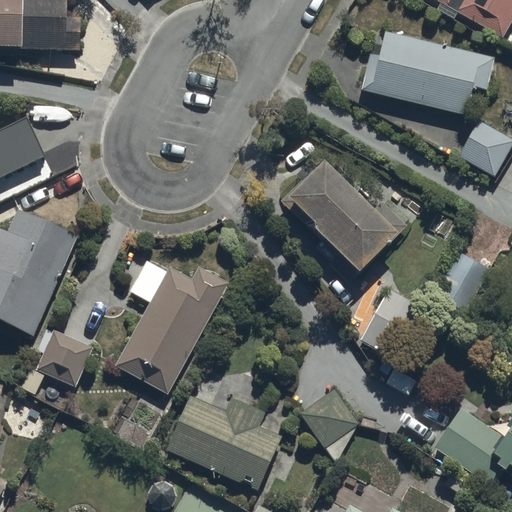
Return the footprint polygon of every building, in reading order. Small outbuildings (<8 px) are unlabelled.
[(67,4),(0,0),(0,51),(78,56),(80,28),(66,27),(67,4)] [(511,0),(470,0),(463,13),(503,36),(511,19),(511,0)] [(495,61),(392,38),(386,67),(374,64),(368,91),(469,114),(475,87),(488,90),(495,61)] [(0,194),(46,171),(19,119),(0,128),(0,194)] [(511,148),(511,139),(485,125),(466,160),(497,177),(511,148)] [(401,239),(331,168),(299,199),(328,229),(323,235),(363,276),(401,239)] [(79,243),(16,217),(7,239),(0,235),(0,324),(38,341),(79,243)] [(491,269),(466,256),(444,296),(469,309),(491,269)] [(201,290),(174,275),(124,369),(174,396),(230,292),(206,279),(201,290)] [(424,313),(393,296),(366,347),(397,363),(424,313)] [(91,354),(59,341),(44,377),(76,390),(91,354)] [(422,385),(405,371),(397,381),(415,395),(422,385)] [(343,399),(312,419),(332,449),(362,430),(343,399)] [(235,419),(198,401),(174,451),(262,492),(285,442),(260,431),(266,419),(240,407),(235,419)] [(511,439),(505,450),(465,424),(439,463),(488,495),(499,478),(511,486),(511,439)] [(32,511),(37,504),(10,489),(0,505),(0,511),(32,511)]
